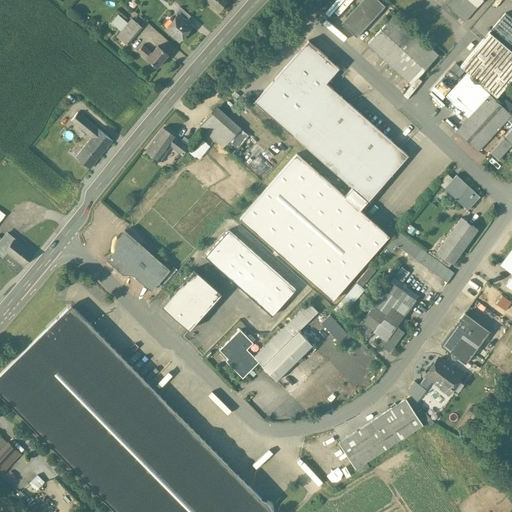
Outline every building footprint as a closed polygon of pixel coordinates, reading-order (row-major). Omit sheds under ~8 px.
[(74,0),(72,0),(62,13),(69,19),(80,5),(74,0)] [(220,0),(215,0),(215,1),(213,0),(201,0),(209,7),(206,10),(218,20),(229,8),(220,0)] [(368,0),(365,0),(338,30),(355,46),(384,14),(368,0)] [(450,0),(453,2),(461,9),(466,4),(479,15),(491,0),(490,0),(450,0)] [(453,2),(445,11),(454,19),(461,9),(453,2)] [(479,15),(466,4),(461,9),(454,19),(466,29),(479,15)] [(191,24),(181,15),(176,21),(178,23),(179,23),(186,29),(191,24)] [(511,25),(507,20),(491,39),(511,57),(511,25)] [(439,63),(395,22),(368,51),(412,92),(413,92),(429,74),(439,63)] [(178,23),(166,37),(180,49),(193,35),(186,29),(179,23),(178,23)] [(132,26),(117,44),(128,52),(142,35),(132,26)] [(139,40),(146,46),(154,36),(147,31),(139,40)] [(511,57),(491,39),(462,73),(498,105),(511,88),(511,70),(507,66),(511,60),(511,57)] [(409,164),(325,90),(338,75),(309,49),(256,109),(369,209),(409,164)] [(169,61),(158,52),(152,59),(144,51),(138,57),(157,74),(169,61)] [(466,79),(457,71),(450,79),(458,87),(466,79)] [(429,74),(413,92),(417,96),(434,78),(429,74)] [(504,114),(469,81),(447,104),(453,110),(457,106),(474,121),(486,107),(499,118),(504,114)] [(486,107),(474,121),(457,139),(479,159),(508,127),(511,122),(511,121),(510,119),(504,114),(499,118),(486,107)] [(98,138),(77,121),(71,128),(92,145),(98,138)] [(231,147),(207,126),(199,134),(223,156),(231,147)] [(176,146),(163,136),(147,158),(160,168),(171,153),(176,146)] [(511,136),(491,159),(500,167),(511,153),(511,136)] [(113,149),(98,137),(98,138),(92,145),(106,157),(113,149)] [(106,157),(92,145),(84,155),(99,167),(106,157)] [(176,146),(171,153),(182,161),(188,154),(176,146)] [(208,149),(201,157),(206,161),(213,153),(208,149)] [(99,167),(84,155),(76,165),(91,177),(99,167)] [(297,162),(240,227),(334,309),(390,244),(361,218),(369,209),(353,196),(345,205),(297,162)] [(450,182),(441,192),(446,196),(455,186),(450,182)] [(482,204),(458,182),(455,186),(446,196),(469,217),(482,204)] [(463,225),(438,259),(455,271),(479,237),(463,225)] [(32,253),(7,233),(1,241),(0,242),(0,253),(2,256),(6,251),(23,265),(32,253)] [(171,279),(125,238),(106,260),(152,300),(171,279)] [(296,298),(229,238),(205,265),(273,324),(296,298)] [(455,281),(399,241),(392,250),(398,254),(448,290),(455,281)] [(392,250),(387,257),(393,261),(398,254),(392,250)] [(511,257),(503,270),(502,271),(502,272),(503,272),(511,278),(511,284),(507,291),(511,294),(511,257)] [(371,275),(357,292),(363,296),(376,279),(371,275)] [(195,277),(162,314),(189,339),(222,302),(195,277)] [(392,290),(362,330),(381,344),(387,348),(397,335),(417,308),(392,290)] [(357,292),(335,318),(342,326),(366,299),(363,296),(357,292)] [(511,310),(511,309),(504,303),(498,312),(507,318),(511,310)] [(273,511),(274,511),(71,305),(0,373),(0,393),(116,511),(273,511)] [(309,311),(286,334),(295,344),(299,340),(319,320),(309,311)] [(466,321),(442,353),(467,372),(491,339),(466,321)] [(328,322),(319,331),(340,352),(349,343),(328,322)] [(286,334),(280,339),(281,340),(269,351),(277,360),(263,374),(263,375),(277,389),(313,354),(299,340),(295,344),(286,334)] [(397,335),(387,348),(381,344),(377,349),(390,359),(404,340),(397,335)] [(241,338),(220,358),(245,384),(259,371),(260,371),(254,365),(247,358),(254,352),(241,338)] [(269,351),(254,365),(260,371),(259,371),(263,374),(277,360),(269,351)] [(463,384),(440,367),(427,383),(444,395),(443,397),(449,402),(463,384)] [(427,398),(416,389),(408,399),(418,410),(427,398)] [(392,415),(339,450),(356,476),(423,432),(406,406),(397,412),(396,411),(391,414),(392,415)] [(417,420),(429,433),(433,430),(421,416),(417,420)] [(8,443),(0,451),(0,467),(16,450),(8,443)] [(43,481),(37,475),(30,482),(36,488),(43,481)]
